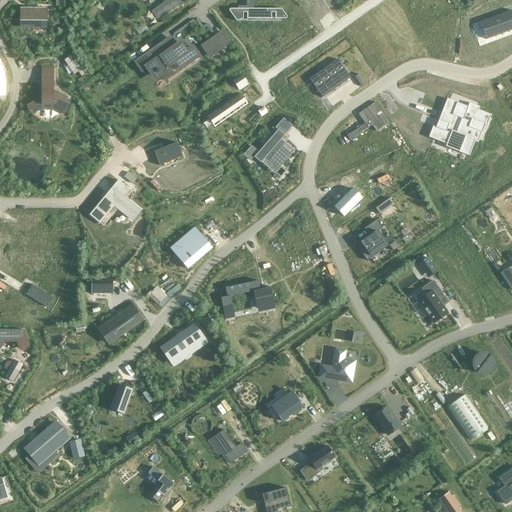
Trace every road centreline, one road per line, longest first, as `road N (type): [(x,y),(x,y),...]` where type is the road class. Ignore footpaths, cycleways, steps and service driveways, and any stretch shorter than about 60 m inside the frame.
road 1 (residential): [(511,60),(490,75),(419,66),(394,76),(327,129),(312,152),(309,185)]
road 2 (residential): [(185,294),(132,353),(0,448)]
road 3 (residential): [(400,370),(207,511)]
road 4 (residential): [(309,185),(359,309),(400,370)]
road 5 (residential): [(185,294),(209,261),(309,185)]
road 6 (residential): [(257,81),(374,0)]
road 7 (residential): [(120,152),(77,198),(0,204)]
road 8 (unknown): [(232,49),(209,4),(137,56)]
road 9 (residential): [(400,370),(445,340),(511,318)]
